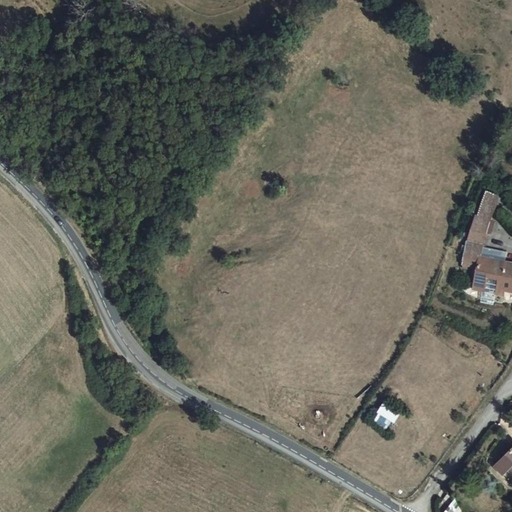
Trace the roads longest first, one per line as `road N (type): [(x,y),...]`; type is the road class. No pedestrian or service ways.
road 1 (secondary): [(403,511),(137,360),(70,231),(0,156)]
road 2 (residential): [(421,511),(511,377)]
